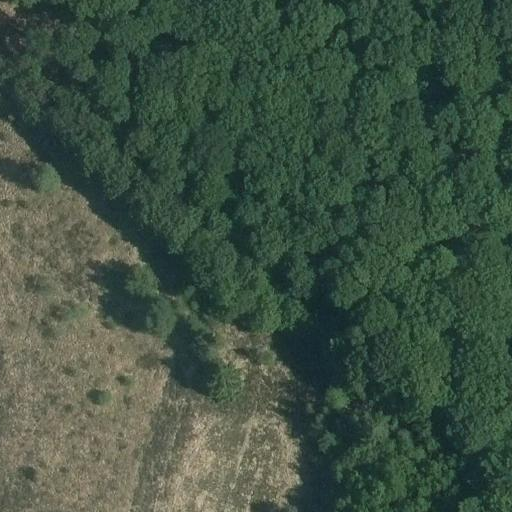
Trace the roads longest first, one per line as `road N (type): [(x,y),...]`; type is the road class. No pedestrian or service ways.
road 1 (track): [(511,70),(389,0)]
road 2 (track): [(511,386),(475,511)]
